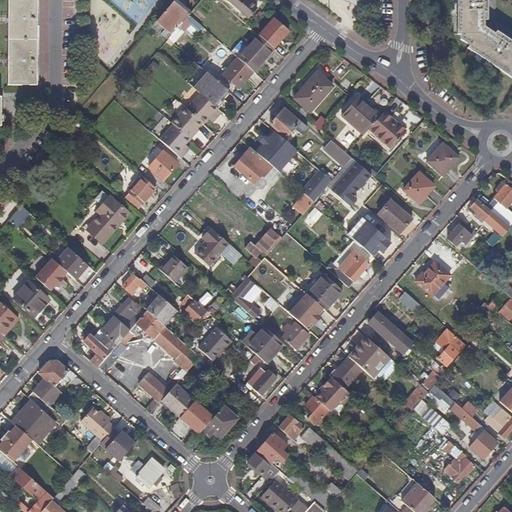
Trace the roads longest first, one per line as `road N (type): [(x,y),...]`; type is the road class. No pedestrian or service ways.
road 1 (residential): [(489,159),(211,480)]
road 2 (residential): [(51,342),(323,28)]
road 3 (residential): [(51,342),(211,480)]
road 4 (residential): [(0,170),(53,109),(54,0)]
